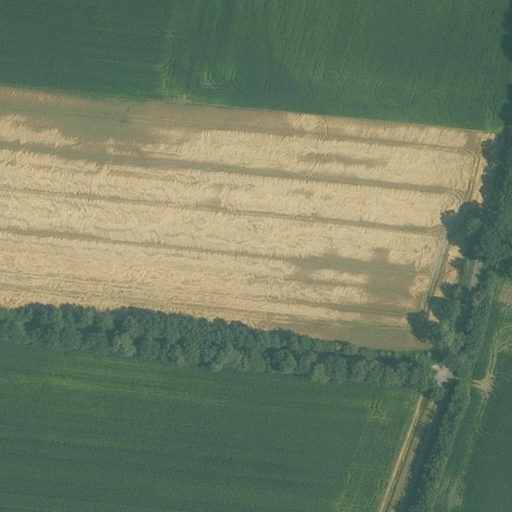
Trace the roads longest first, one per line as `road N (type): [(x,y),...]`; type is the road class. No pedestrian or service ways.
road 1 (unclassified): [(0,319),(444,372)]
road 2 (unclassified): [(444,372),(511,114)]
road 3 (unclassified): [(402,511),(444,372)]
